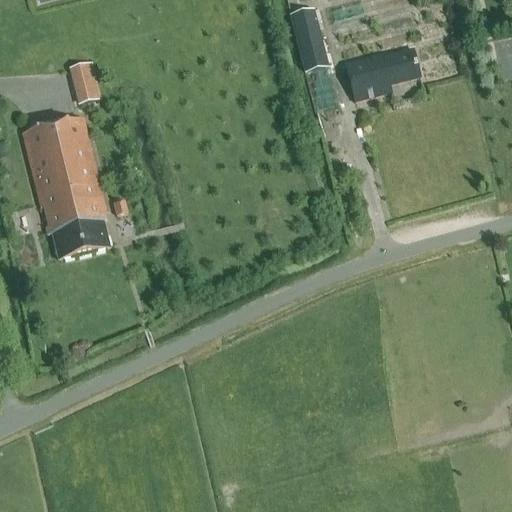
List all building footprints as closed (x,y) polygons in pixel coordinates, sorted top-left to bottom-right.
[(291,20),(306,77),(329,71),(314,14),(291,20)] [(391,89),(420,81),(413,53),(387,60),(386,56),(346,67),(355,104),(393,95),(391,89)] [(101,64),(77,70),(86,106),(110,100),(101,64)] [(322,113),(345,108),(336,70),(313,76),(322,113)] [(109,252),(103,227),(108,225),(105,215),(107,215),(83,122),(21,137),(39,212),(43,211),(48,231),(44,232),(46,240),(53,238),(59,264),(109,252)] [(126,206),(115,209),(118,221),(129,219),(126,206)]
